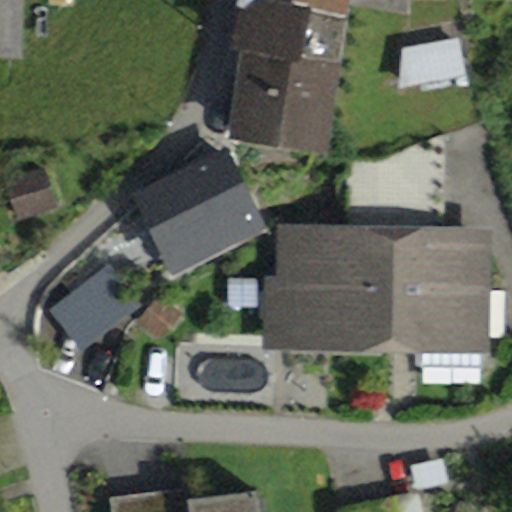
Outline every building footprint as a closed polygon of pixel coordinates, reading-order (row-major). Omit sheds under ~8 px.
[(0,0),(0,61),(22,62),(23,0),(0,0)] [(351,14),(294,0),(238,0),(236,10),(241,11),(233,53),(240,55),(344,64),(351,14)] [(294,0),(351,14),(353,0),(294,0)] [(466,25),(404,29),(406,63),(438,61),(438,55),(467,53),(466,25)] [(344,64),(240,55),(230,143),(331,158),(344,64)] [(221,153),(131,198),(173,281),(263,236),(221,153)] [(57,209),(43,169),(4,183),(19,223),(57,209)] [(346,227),(277,226),(277,279),(266,279),(265,350),(489,353),(490,232),(444,231),(445,170),(347,169),(346,227)] [(153,296),(121,258),(68,302),(101,340),(153,296)] [(182,315),(159,297),(139,323),(162,341),(182,315)] [(185,490),(111,498),(113,511),(260,511),(258,496),(186,504),(185,490)] [(428,511),(424,492),(338,510),(338,511),(428,511)]
